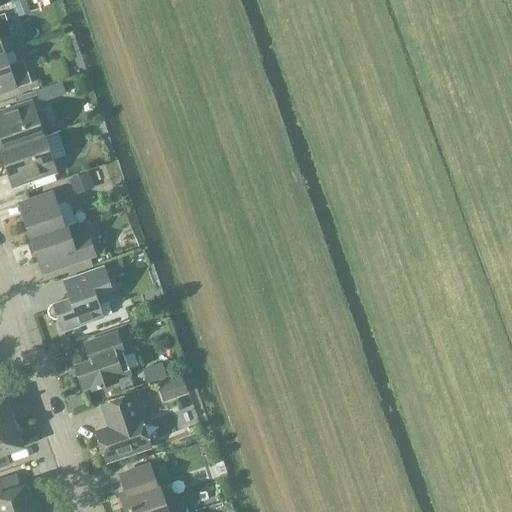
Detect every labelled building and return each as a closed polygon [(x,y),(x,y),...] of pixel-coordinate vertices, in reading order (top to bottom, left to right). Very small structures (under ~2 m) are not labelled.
[(0,15),(0,54),(3,54),(0,44),(0,40),(11,37),(4,14),(0,15)] [(8,66),(3,54),(0,54),(0,94),(30,84),(23,61),(8,66)] [(30,82),(34,95),(63,88),(59,74),(30,82)] [(0,112),(0,152),(43,137),(51,134),(44,113),(36,116),(31,101),(0,112)] [(55,173),(43,137),(0,152),(0,154),(12,188),(55,173)] [(89,174),(70,180),(75,195),(93,188),(89,174)] [(17,204),(29,240),(66,227),(66,226),(75,224),(68,205),(63,202),(56,206),(51,193),(17,204)] [(66,227),(29,240),(42,275),(94,256),(87,235),(71,241),(66,227)] [(66,300),(49,306),(47,312),(49,317),(54,320),(57,319),(62,332),(102,318),(97,304),(114,299),(103,268),(63,282),(68,296),(66,300)] [(116,332),(93,340),(97,354),(88,357),(89,361),(74,367),(81,387),(89,384),(92,391),(111,384),(109,378),(128,371),(123,355),(124,355),(116,332)] [(53,356),(54,369),(70,368),(69,354),(53,356)] [(180,380),(158,387),(163,401),(185,393),(180,380)] [(0,427),(13,423),(5,397),(0,398),(0,427)] [(129,397),(102,407),(110,429),(96,434),(106,461),(142,449),(133,423),(138,421),(129,397)] [(0,427),(0,468),(5,467),(1,455),(22,448),(13,423),(0,427)] [(124,492),(118,495),(123,511),(186,511),(184,503),(165,510),(156,482),(154,482),(148,465),(119,475),(124,492)] [(0,485),(0,511),(21,511),(30,509),(23,486),(3,493),(0,485)]
